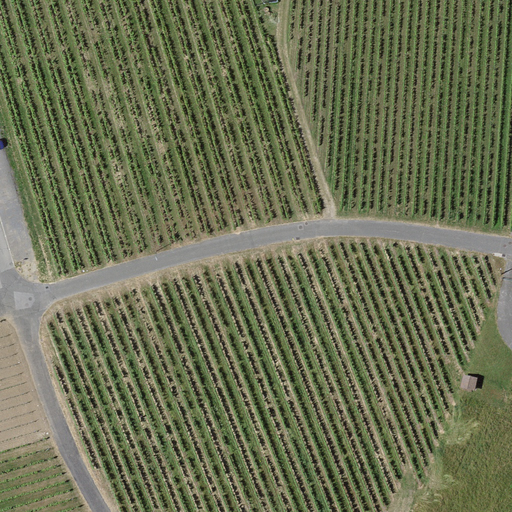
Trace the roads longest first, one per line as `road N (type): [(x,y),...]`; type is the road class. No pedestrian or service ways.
road 1 (residential): [(17,303),(184,255),(338,228),(511,247)]
road 2 (track): [(17,303),(53,419),(100,511)]
